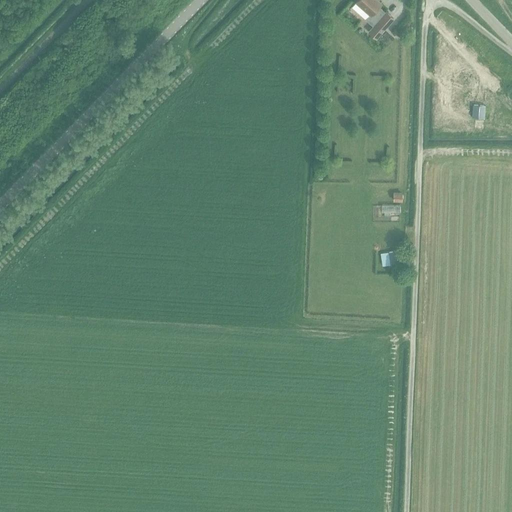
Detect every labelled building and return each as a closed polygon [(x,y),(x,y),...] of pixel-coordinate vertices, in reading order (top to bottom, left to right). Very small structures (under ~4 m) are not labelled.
[(376,38),(394,18),(386,12),(385,12),(379,6),(381,3),(377,0),(357,0),(356,2),(370,15),(366,20),(373,26),(369,31),(376,38)] [(473,65),(458,65),(458,80),(452,80),(452,100),(462,100),(463,89),(472,89),(473,65)] [(447,90),(437,90),(436,110),(447,111),(447,90)] [(484,118),(485,106),(473,105),(472,117),(484,118)] [(389,252),(391,264),(401,263),(399,251),(389,252)]
